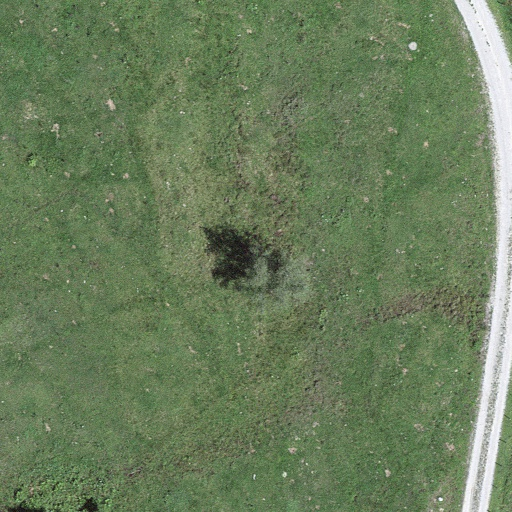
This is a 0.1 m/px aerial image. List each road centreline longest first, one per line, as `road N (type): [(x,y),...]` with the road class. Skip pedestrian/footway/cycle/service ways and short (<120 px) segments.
road 1 (track): [(510,133),(505,307),(473,511)]
road 2 (track): [(470,0),(504,88),(510,133)]
